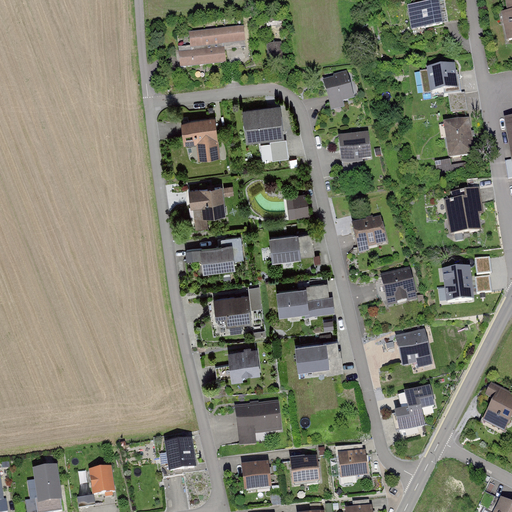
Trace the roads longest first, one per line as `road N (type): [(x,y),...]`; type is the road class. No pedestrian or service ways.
road 1 (residential): [(150,104),(301,84),(383,457),(417,484)]
road 2 (residential): [(221,507),(176,301),(150,104)]
road 3 (residential): [(472,0),(511,216)]
road 4 (tertiary): [(441,441),(511,309)]
